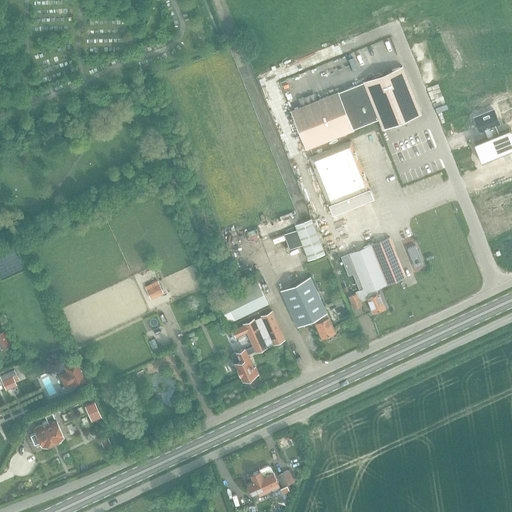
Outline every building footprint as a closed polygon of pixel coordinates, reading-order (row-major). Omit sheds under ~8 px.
[(467,47),(448,55),(455,71),(459,69),(461,75),(448,80),(455,99),(493,85),(484,67),(473,71),(470,64),(473,62),(467,47)] [(403,120),(421,113),(402,65),(363,81),(363,82),(338,92),(338,91),(290,110),(306,149),(353,130),(353,129),(378,119),(382,129),(403,120)] [(308,101),(319,97),(316,90),(306,94),(308,101)] [(494,110),(475,118),(482,132),(486,130),(488,136),(475,142),(483,160),(511,149),(511,129),(511,128),(500,133),(496,125),(500,124),(494,110)] [(350,141),(309,158),(332,214),(369,199),(373,197),(350,141)] [(311,218),(295,224),(308,259),(324,252),(311,218)] [(389,237),(348,253),(364,291),(356,294),(356,293),(348,296),(349,299),(376,288),(405,277),(389,237)] [(415,245),(407,248),(415,267),(423,264),(415,245)] [(163,275),(148,280),(152,293),(167,289),(163,275)] [(321,337),(334,331),(308,276),(280,290),(297,326),(312,318),(321,337)] [(218,301),(228,322),(267,303),(257,282),(218,301)] [(376,288),(349,299),(353,308),(361,305),(359,301),(367,298),(372,312),(384,307),(379,293),(378,293),(376,288)] [(233,359),(228,361),(232,371),(237,368),(242,380),(249,377),(250,378),(254,376),(255,374),(256,374),(255,373),(257,372),(255,367),(253,368),(251,363),(251,361),(250,358),(248,358),(248,357),(247,355),(255,351),(255,352),(267,347),(266,346),(273,343),(273,344),(285,339),(272,310),(261,316),(261,317),(254,319),(242,324),(253,348),(245,352),(244,348),(231,354),(233,359)] [(229,337),(236,336),(234,325),(227,326),(229,337)] [(86,383),(76,361),(65,367),(69,376),(68,376),(70,379),(71,379),(75,388),(86,383)] [(0,376),(0,377),(6,390),(17,385),(15,382),(19,380),(14,370),(0,376)] [(99,400),(91,403),(97,414),(104,411),(99,400)] [(71,406),(63,408),(69,428),(76,426),(71,406)] [(55,418),(54,418),(52,412),(45,415),(47,420),(42,422),(43,424),(34,427),(36,433),(31,435),(35,444),(40,442),(42,445),(63,436),(55,418)] [(272,491),(276,489),(275,486),(278,484),(270,468),(266,465),(261,468),(262,469),(256,472),(265,491),(271,488),(272,491)] [(282,494),(285,492),(291,489),(289,484),(294,482),(288,470),(276,475),(281,486),(279,487),(282,494)] [(252,497),(265,491),(256,472),(249,475),(252,481),(246,483),(252,497)] [(287,496),(285,492),(282,494),(279,487),(276,489),(272,491),(276,499),(285,502),(287,496)]
